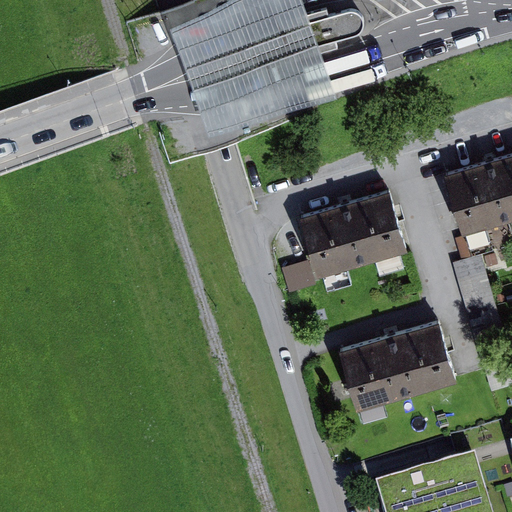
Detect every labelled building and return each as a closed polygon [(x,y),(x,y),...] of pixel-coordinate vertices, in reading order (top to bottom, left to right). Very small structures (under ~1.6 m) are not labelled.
[(343,87),(313,0),(227,0),(185,20),(218,119),(343,87)] [(511,150),(451,168),(469,229),(511,216),(511,150)] [(394,186),(305,213),(323,273),(412,246),(394,186)] [(475,329),(503,321),(483,251),(455,259),(475,329)] [(282,259),(291,287),(317,279),(309,252),(282,259)] [(443,318),(344,346),(361,407),(460,379),(443,318)] [(497,511),(483,459),(385,487),(392,511),(497,511)]
